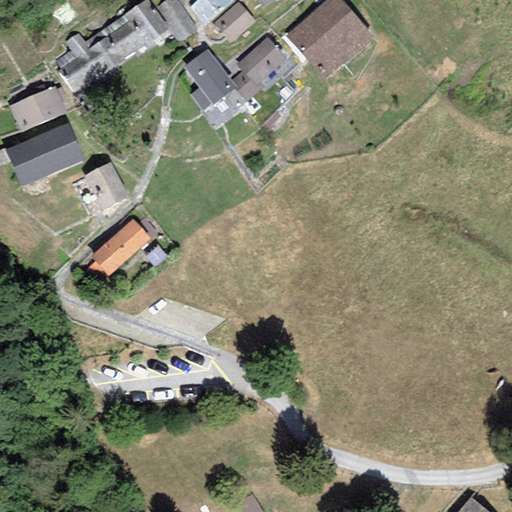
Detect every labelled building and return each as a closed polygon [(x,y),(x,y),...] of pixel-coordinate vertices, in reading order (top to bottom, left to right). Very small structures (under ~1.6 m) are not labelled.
[(134,26),(115,0),(114,0),(82,22),(100,49),(134,26)] [(199,31),(178,0),(170,0),(150,14),(172,48),(199,31)] [(231,5),(226,0),(201,0),(190,8),(203,25),(231,5)] [(385,0),(316,0),(349,34),(385,0)] [(254,23),(238,5),(215,25),(230,43),(254,23)] [(71,42),(32,59),(44,87),(83,71),(71,42)] [(247,109),(208,54),(183,71),(198,92),(191,97),(214,131),(247,109)] [(107,114),(92,78),(29,105),(44,141),(107,114)] [(146,154),(128,120),(109,130),(126,164),(146,154)] [(177,190),(161,171),(117,209),(134,228),(177,190)] [(511,511),(511,470),(494,456),(473,481),(462,472),(432,509),(436,511),(511,511)] [(331,511),(319,486),(280,505),(283,511),(331,511)]
